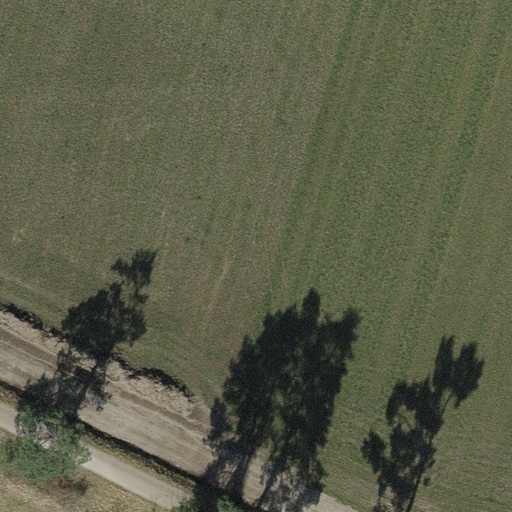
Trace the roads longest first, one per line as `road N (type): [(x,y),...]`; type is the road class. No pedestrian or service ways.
road 1 (track): [(317,511),(0,355)]
road 2 (track): [(189,511),(0,417)]
